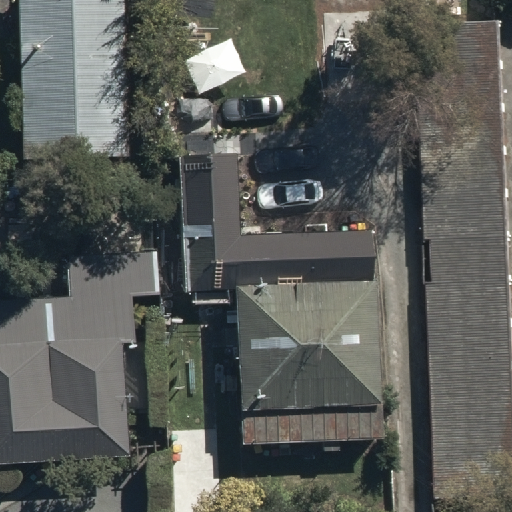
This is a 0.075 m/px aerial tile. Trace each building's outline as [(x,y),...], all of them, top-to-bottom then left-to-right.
[(121,156),(120,0),(18,0),(19,156),(121,156)] [(400,15),(319,17),(322,111),(403,108),(400,15)] [(511,500),(511,436),(497,26),(417,29),(434,504),(511,500)] [(233,144),(172,146),(177,285),(378,278),(376,221),(236,226),(233,144)] [(69,306),(0,309),(0,475),(127,469),(121,352),(132,351),(130,303),(154,302),(152,258),(67,263),(69,306)] [(238,289),(241,440),(384,438),(382,286),(238,289)] [(210,511),(207,449),(170,451),(172,511),(210,511)]
